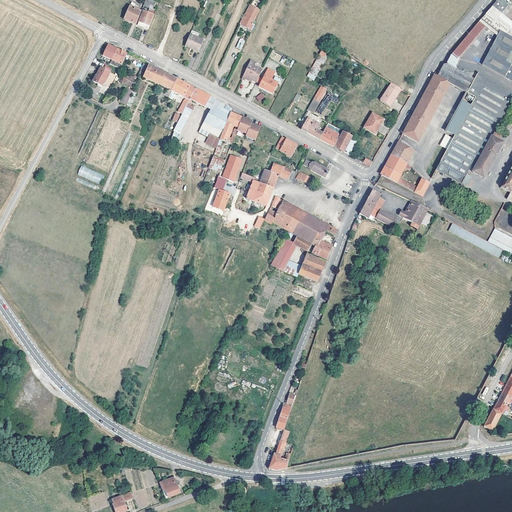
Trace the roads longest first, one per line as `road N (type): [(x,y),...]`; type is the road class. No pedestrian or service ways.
road 1 (residential): [(257,477),(259,450),(366,174)]
road 2 (secondary): [(234,474),(151,448),(83,406),(0,303)]
road 3 (residential): [(105,33),(349,165)]
road 4 (residential): [(105,33),(0,226)]
road 5 (secondary): [(471,454),(257,477)]
road 6 (unclassified): [(366,174),(437,55),(486,0)]
